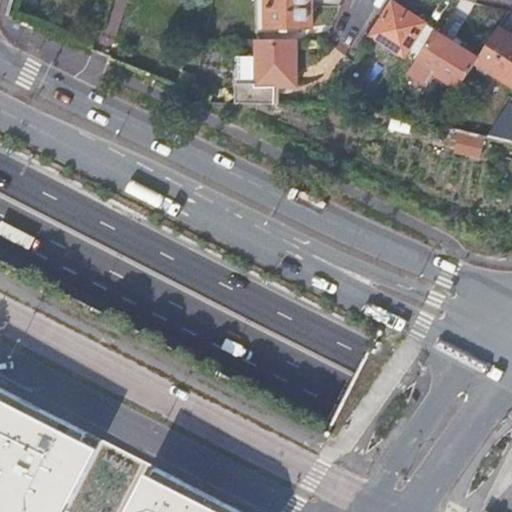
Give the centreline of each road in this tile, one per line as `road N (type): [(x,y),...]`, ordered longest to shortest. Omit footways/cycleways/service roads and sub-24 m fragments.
road 1 (motorway): [(0,224),(511,485)]
road 2 (motorway): [(511,430),(0,169)]
road 3 (primary): [(505,318),(0,66)]
road 4 (primary): [(0,108),(483,355)]
road 5 (residential): [(483,355),(373,511)]
road 6 (residential): [(425,511),(511,378)]
